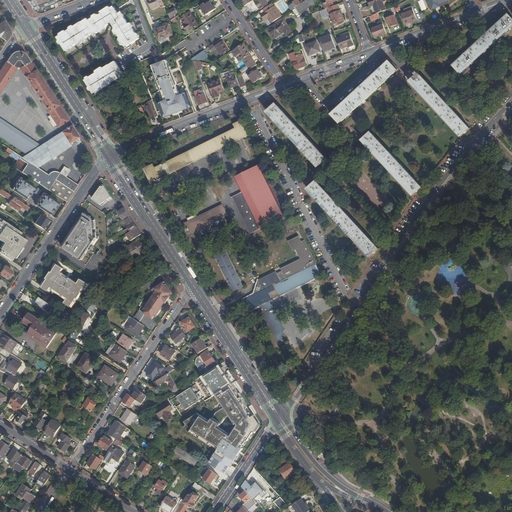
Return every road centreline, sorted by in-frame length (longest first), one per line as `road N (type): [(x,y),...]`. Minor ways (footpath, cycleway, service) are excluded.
road 1 (residential): [(282,413),(420,207),(511,100)]
road 2 (primary): [(282,413),(112,154)]
road 3 (residential): [(192,291),(68,470)]
road 4 (residential): [(104,159),(0,314)]
road 5 (residential): [(112,154),(284,85)]
road 6 (primary): [(104,159),(192,291)]
road 7 (primary): [(21,28),(104,159)]
road 8 (primary): [(192,291),(275,422)]
road 9 (primary): [(112,154),(30,24)]
